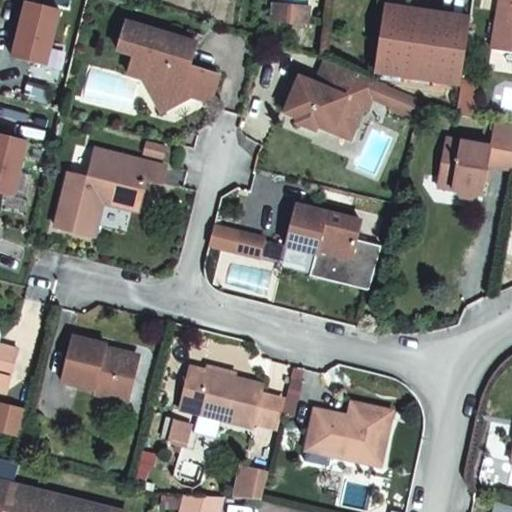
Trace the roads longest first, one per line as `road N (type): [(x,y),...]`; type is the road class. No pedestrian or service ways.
road 1 (residential): [(453,369),(178,304)]
road 2 (residential): [(178,304),(230,135)]
road 3 (residential): [(419,511),(453,369)]
road 4 (residential): [(178,304),(46,273)]
